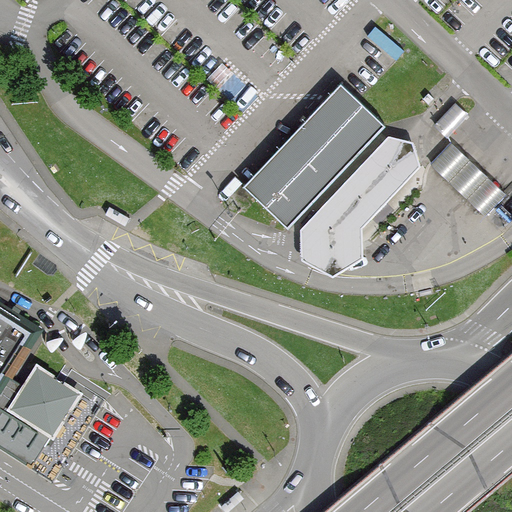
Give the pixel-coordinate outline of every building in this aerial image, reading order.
[(389,123),(344,79),(246,183),(291,225),(389,123)] [(473,115),(460,103),(439,126),(451,138),(473,115)] [(419,162),(411,137),(386,132),(299,225),(299,238),(299,256),(331,272),(361,254),(360,225),(419,162)] [(505,190),(452,141),(431,162),(483,213),(505,190)] [(108,212),(129,223),(134,212),(113,202),(108,212)] [(0,444),(36,467),(51,442),(84,392),(66,380),(59,375),(39,362),(34,370),(26,383),(14,375),(8,371),(34,328),(0,306),(0,444)]
